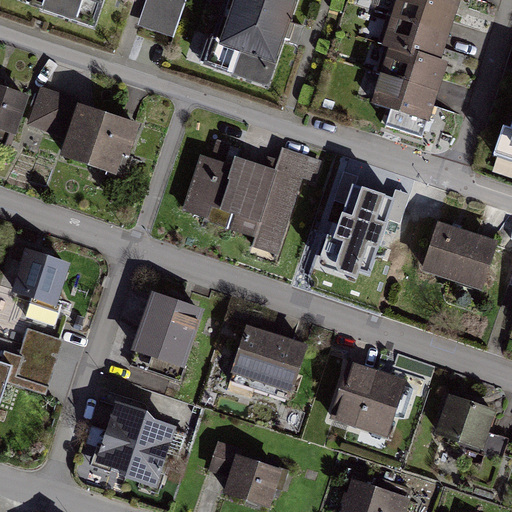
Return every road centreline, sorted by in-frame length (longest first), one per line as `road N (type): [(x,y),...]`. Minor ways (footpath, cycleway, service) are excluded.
road 1 (residential): [(0,204),(511,378)]
road 2 (residential): [(0,38),(448,187)]
road 3 (residential): [(448,187),(511,0)]
